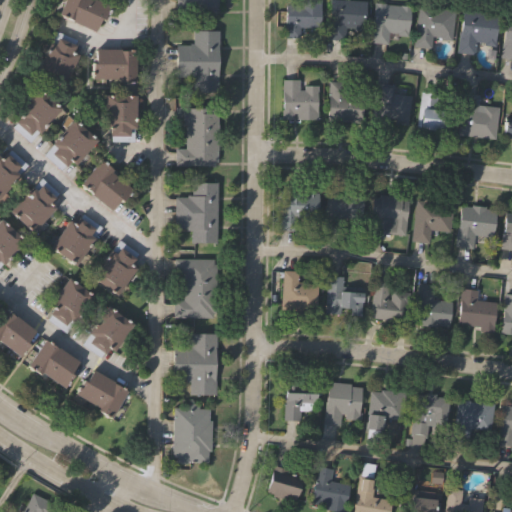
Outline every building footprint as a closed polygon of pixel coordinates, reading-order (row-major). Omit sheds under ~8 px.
[(55,14),(61,0),(96,0),(107,5),(100,19),(97,18),(91,31),(55,14)] [(217,8),(217,13),(177,13),(177,0),(220,0),(220,8),(217,8)] [(283,5),(297,5),(297,0),(318,0),(318,30),(299,29),(299,39),(283,39),(283,5)] [(342,31),(342,41),(327,40),(329,0),(365,2),(364,32),(342,31)] [(407,37),(389,36),(388,45),(370,44),(373,3),(409,6),(407,37)] [(453,10),(451,40),(431,39),(431,48),(415,48),(417,8),(453,10)] [(493,46),(474,43),(473,54),(456,52),(461,10),(497,15),(493,46)] [(511,19),(511,58),(500,58),(503,19),(511,19)] [(57,29),(78,39),(73,50),(79,53),(65,83),(37,71),(57,29)] [(176,42),(194,42),(194,30),(219,30),(218,90),(193,90),(193,76),(176,76),(176,42)] [(136,81),(120,81),(120,78),(93,77),(93,62),(96,62),(97,46),(121,47),(121,48),(136,48),(136,81)] [(316,85),(316,119),(281,119),(281,81),(299,81),(299,85),(316,85)] [(326,122),(327,81),(361,82),(360,123),(326,122)] [(406,127),(371,122),(376,85),(393,87),(392,95),(410,97),(406,127)] [(30,140),(14,125),(22,116),(17,111),(39,86),(61,105),(30,140)] [(414,128),(419,91),(434,93),(433,104),(450,107),(446,132),(414,128)] [(134,140),(110,140),(110,127),(105,127),(105,93),(137,93),(137,127),(135,127),(134,140)] [(456,135),(460,94),(477,96),(476,105),(497,107),(493,139),(456,135)] [(218,159),(215,159),(215,164),(175,164),(175,147),(185,147),(185,122),(177,122),(177,106),(215,106),(215,111),(219,111),(218,159)] [(502,113),(511,114),(511,138),(499,137),(502,113)] [(44,153),(74,118),(97,137),(75,162),(70,158),(62,168),(44,153)] [(28,164),(0,194),(0,157),(9,147),(28,164)] [(80,183),(100,158),(113,168),(111,170),(133,187),(123,200),(120,197),(111,208),(80,183)] [(41,177),(57,191),(54,194),(56,196),(52,201),(56,205),(35,229),(12,209),(41,177)] [(218,242),(193,241),(193,228),(187,228),(187,226),(175,226),(175,195),(188,195),(188,193),(192,193),(192,180),(218,181),(218,242)] [(296,231),(279,230),(280,192),(316,193),(316,220),(296,219),(296,231)] [(361,222),(338,221),(338,231),(322,231),(324,194),(362,196),(361,222)] [(372,194),(407,198),(402,235),(372,232),(374,220),(369,220),(372,194)] [(410,241),(414,199),(452,203),(449,232),(429,230),(428,243),(410,241)] [(496,209),(492,239),(473,236),(472,248),(453,246),(459,204),(496,209)] [(511,250),(500,249),(504,211),(511,211),(511,250)] [(70,218),(76,223),(83,213),(101,225),(94,235),(96,236),(77,262),(52,243),(70,218)] [(0,218),(1,217),(23,237),(0,264),(0,218)] [(119,239),(136,251),(133,255),(135,257),(131,263),(136,266),(118,292),(94,274),(119,239)] [(184,274),(175,274),(175,256),(215,257),(214,263),(217,263),(217,311),(212,311),(212,317),(174,317),(174,299),(184,299),(184,274)] [(315,314),(280,312),(281,271),(297,271),(297,283),(316,284),(315,314)] [(48,316),(55,306),(50,302),(69,275),(95,295),(75,321),(74,320),(67,330),(48,316)] [(340,290),(359,292),(357,316),(323,313),(326,275),(341,276),(340,290)] [(388,280),(387,291),(408,293),(405,323),(369,319),(373,278),(388,280)] [(446,327),(411,322),(416,284),(433,287),(431,299),(449,302),(446,327)] [(476,290),(475,301),(493,303),(490,330),(455,326),(459,288),(476,290)] [(511,335),(498,334),(502,294),(511,295),(511,335)] [(110,305),(133,322),(113,350),(109,347),(102,356),(83,342),(110,305)] [(37,330),(28,341),(30,342),(20,355),(0,337),(0,311),(4,306),(15,315),(16,313),(37,330)] [(190,392),(191,380),(187,380),(187,378),(174,377),(175,346),(187,346),(187,344),(191,344),(191,332),(217,332),(216,393),(190,392)] [(79,359),(71,372),(74,373),(66,386),(42,371),(41,373),(29,365),(46,338),(79,359)] [(128,389),(112,416),(98,408),(99,406),(76,392),(84,379),(87,380),(94,369),(128,389)] [(338,425),(321,424),(324,384),(358,386),(356,421),(338,419),(338,425)] [(403,394),(400,424),(381,422),(380,431),(364,430),(368,390),(403,394)] [(312,395),(311,411),(298,411),(298,421),(281,421),(282,394),(312,395)] [(444,425),(428,423),(426,437),(408,435),(412,394),(447,398),(444,425)] [(493,404),(489,432),(468,429),(467,441),(452,440),(456,400),(493,404)] [(207,461),(176,461),(176,454),(172,454),(172,406),(187,406),(187,402),(198,402),(198,407),(208,407),(208,419),(209,419),(210,449),(207,449),(207,461)] [(511,439),(510,447),(495,445),(501,405),(511,406),(511,439)] [(301,471),(294,501),(264,494),(271,464),(301,471)] [(332,470),(329,482),(348,486),(342,511),(336,511),(309,507),(317,467),(332,470)] [(386,511),(350,511),(356,479),(373,481),(370,498),(389,500),(386,511)] [(397,511),(401,486),(412,488),(411,497),(433,500),(435,501),(433,511),(397,511)] [(479,511),(445,511),(448,492),(481,496),(479,511)] [(19,511),(30,493),(55,506),(52,511),(19,511)]
